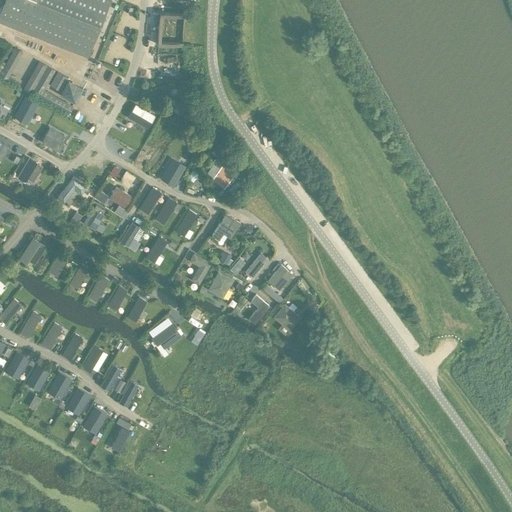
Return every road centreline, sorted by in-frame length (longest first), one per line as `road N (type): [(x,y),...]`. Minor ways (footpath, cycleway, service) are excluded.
road 1 (tertiary): [(511,503),(219,94),(210,49),(214,0)]
road 2 (unclassified): [(71,169),(119,107),(143,36),(145,0)]
road 3 (track): [(511,480),(431,364),(403,351)]
road 4 (unknown): [(200,511),(127,470),(150,425)]
